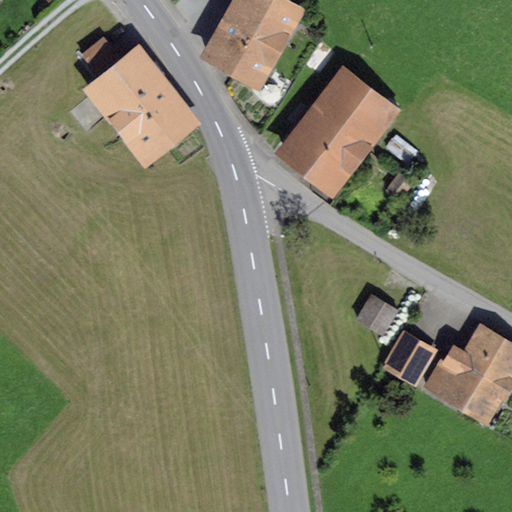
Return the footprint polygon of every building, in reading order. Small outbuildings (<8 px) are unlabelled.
[(234,0),(206,50),(255,78),(296,5),(287,0),(234,0)] [(105,94),(149,150),(188,120),(133,49),(120,59),(103,36),(81,54),(99,76),(94,80),(88,84),(99,98),(105,94)] [(329,182),(369,131),(376,137),(398,109),(351,71),(325,104),(319,99),(282,145),(329,182)] [(402,172),(389,190),(399,197),(412,180),(402,172)] [(372,294),(357,319),(382,334),(397,310),(372,294)] [(490,416),(511,380),(505,377),(511,365),(511,350),(476,329),(469,341),(476,345),(470,356),(457,348),(433,390),(446,398),(450,392),(490,416)] [(404,337),(389,363),(415,378),(430,352),(404,337)]
